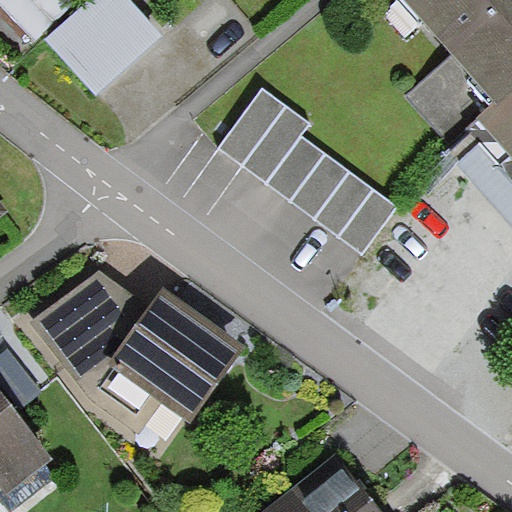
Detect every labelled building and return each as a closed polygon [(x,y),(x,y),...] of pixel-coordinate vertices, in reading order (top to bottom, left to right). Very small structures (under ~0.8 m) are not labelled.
[(0,0),(43,45),(82,8),(74,0),(0,0)] [(95,0),(51,38),(97,92),(158,40),(123,0),(95,0)] [(511,0),(408,0),(458,57),(409,98),(455,151),(476,134),(511,175),(511,0)] [(251,98),(212,148),(351,256),(390,206),(251,98)] [(192,423),(246,346),(163,287),(149,306),(99,269),(31,323),(76,381),(141,433),(164,402),(192,423)] [(8,350),(0,356),(0,391),(15,411),(41,390),(8,350)] [(0,494),(50,456),(15,411),(0,391),(0,494)] [(383,511),(339,454),(262,511),(383,511)]
